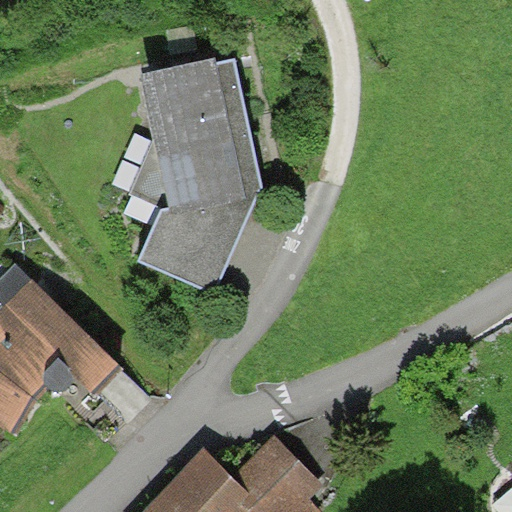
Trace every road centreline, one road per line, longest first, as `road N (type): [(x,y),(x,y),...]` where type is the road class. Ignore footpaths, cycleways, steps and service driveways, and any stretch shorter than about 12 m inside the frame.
road 1 (residential): [(192,408),(231,412),(406,364),(511,293)]
road 2 (residential): [(192,408),(275,302),(342,143)]
road 3 (residential): [(90,511),(192,408)]
road 4 (track): [(342,143),(346,89),(329,0)]
